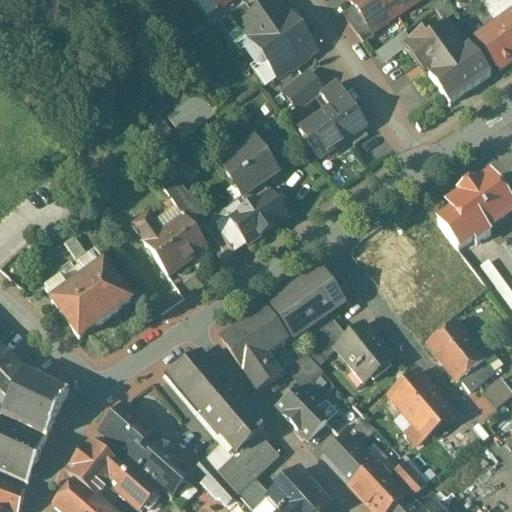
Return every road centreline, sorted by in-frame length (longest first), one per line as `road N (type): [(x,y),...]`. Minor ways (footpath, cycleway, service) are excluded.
road 1 (residential): [(323,239),(477,430)]
road 2 (residential): [(194,326),(355,511)]
road 3 (residential): [(429,166),(310,0)]
road 4 (residential): [(323,239),(194,326)]
road 5 (residential): [(103,394),(0,295)]
road 6 (residential): [(103,394),(74,431),(39,511)]
road 7 (residential): [(429,166),(323,239)]
